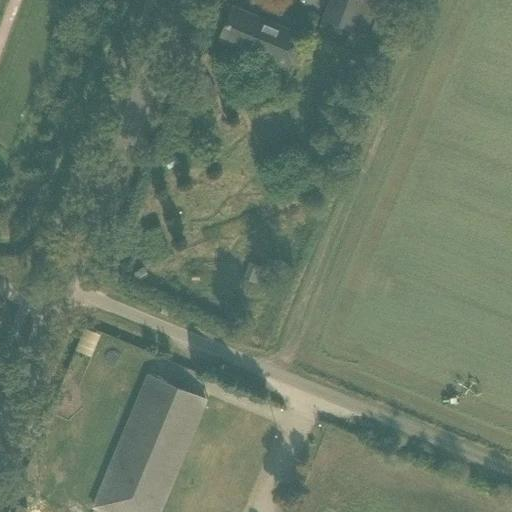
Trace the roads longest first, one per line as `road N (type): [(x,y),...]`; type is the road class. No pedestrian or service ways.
road 1 (unclassified): [(511,473),(64,288)]
road 2 (tertiary): [(64,288),(182,0)]
road 3 (tertiary): [(0,446),(64,288)]
